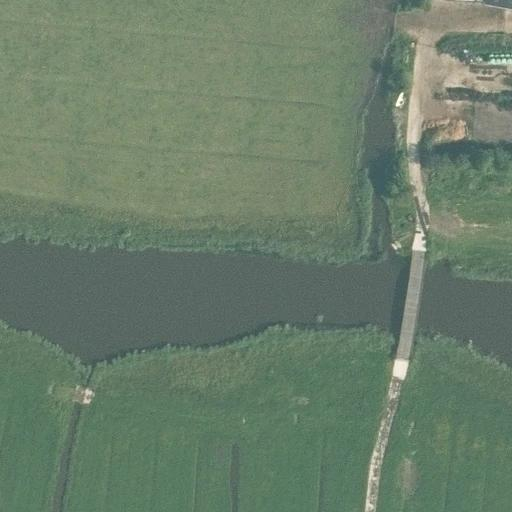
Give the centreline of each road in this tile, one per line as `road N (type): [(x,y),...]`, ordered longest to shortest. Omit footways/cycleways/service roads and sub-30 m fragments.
road 1 (track): [(370,511),(419,240)]
road 2 (track): [(444,0),(422,58),(414,152),(419,240)]
